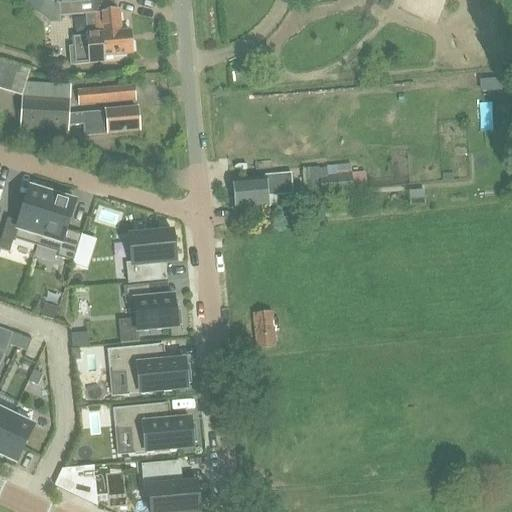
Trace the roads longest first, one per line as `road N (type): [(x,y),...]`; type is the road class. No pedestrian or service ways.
road 1 (residential): [(202,218),(229,511)]
road 2 (residential): [(183,0),(202,218)]
road 3 (residential): [(0,155),(202,218)]
